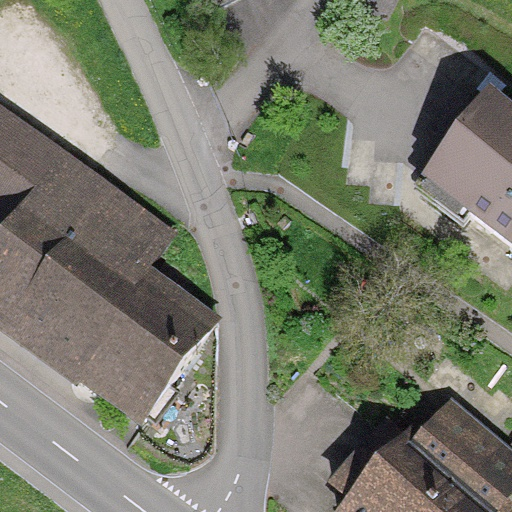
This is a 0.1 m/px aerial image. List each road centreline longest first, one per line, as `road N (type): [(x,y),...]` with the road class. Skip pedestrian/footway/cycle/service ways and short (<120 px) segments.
road 1 (residential): [(120,0),(214,223),(241,326),(241,462),(216,511)]
road 2 (tertiary): [(149,511),(0,399)]
road 3 (unknown): [(282,51),(434,130)]
road 4 (unknown): [(202,194),(282,51)]
